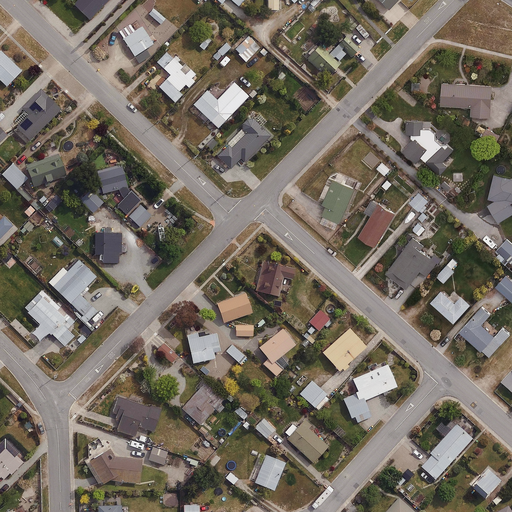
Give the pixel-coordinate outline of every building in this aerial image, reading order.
[(76,0),(73,4),(90,20),(108,0),(76,0)] [(278,0),(267,0),(267,9),(278,10),(278,0)] [(376,0),(389,11),(399,0),(376,0)] [(155,10),(149,16),(164,29),(169,22),(155,10)] [(142,26),(123,39),(135,57),(154,45),(142,26)] [(246,33),(231,49),(246,62),(260,46),(246,33)] [(200,45),(205,50),(214,41),(209,36),(200,45)] [(359,49),(345,37),(330,53),(319,43),(305,59),(326,78),(348,54),(352,57),(359,49)] [(1,51),(0,51),(0,80),(7,87),(22,71),(1,51)] [(167,51),(156,63),(169,75),(158,87),(174,102),(196,78),(167,51)] [(207,90),(193,105),(218,129),(249,97),(234,83),(217,100),(207,90)] [(494,87),(440,84),(439,106),(472,108),(471,115),(492,117),(494,87)] [(28,115),(16,128),(30,142),(62,110),(40,88),(21,108),(28,115)] [(243,132),(218,157),(231,170),(241,160),(245,163),(272,135),(254,119),(248,119),(243,124),(243,132)] [(409,144),(403,150),(417,163),(421,158),(440,175),(448,166),(443,162),(455,150),(422,121),(411,120),(409,144)] [(58,154),(25,166),(33,188),(66,177),(58,154)] [(391,167),(384,161),(378,168),(385,174),(391,167)] [(121,164),(96,171),(102,195),(127,188),(121,164)] [(29,180),(13,166),(4,177),(19,191),(29,180)] [(511,179),(495,175),(489,203),(500,221),(511,213),(511,179)] [(393,182),(388,177),(382,185),(387,190),(393,182)] [(335,179),(320,213),(340,222),(355,189),(335,179)] [(445,179),(440,184),(448,191),(453,186),(445,179)] [(51,189),(39,201),(52,214),(64,202),(51,189)] [(419,192),(410,203),(419,211),(429,201),(419,192)] [(379,203),(358,237),(376,247),(396,214),(379,203)] [(0,242),(14,227),(3,216),(0,219),(0,242)] [(119,217),(103,217),(103,230),(119,229),(119,217)] [(418,220),(412,227),(420,234),(425,227),(418,220)] [(121,233),(95,233),(95,255),(102,255),(102,264),(121,264),(121,233)] [(411,239),(385,274),(407,289),(420,270),(428,276),(440,260),(411,239)] [(511,243),(510,241),(499,253),(511,264),(511,243)] [(77,258),(51,284),(83,316),(93,307),(81,294),(97,278),(77,258)] [(457,265),(450,259),(437,275),(443,281),(457,265)] [(294,269),(262,260),(254,292),(279,298),(284,278),(291,280),(294,269)] [(511,281),(507,276),(496,287),(511,301),(511,281)] [(442,290),(430,303),(454,323),(471,304),(461,296),(456,302),(442,290)] [(42,291),(24,309),(64,346),(74,336),(67,330),(75,322),(42,291)] [(245,294),(216,304),(223,324),(252,314),(245,294)] [(482,306),(459,332),(489,358),(511,334),(503,327),(496,336),(483,324),(491,314),(482,306)] [(330,318),(320,310),(309,322),(319,331),(330,318)] [(86,325),(81,330),(86,334),(79,341),(83,346),(95,333),(86,325)] [(252,327),(236,327),(236,336),(251,337),(252,327)] [(283,328),(258,348),(268,360),(263,365),(277,377),(286,366),(281,357),(296,345),(283,328)] [(349,328),(322,353),(340,372),(366,347),(349,328)] [(216,333),(188,339),(193,363),(215,359),(214,353),(220,352),(216,333)] [(180,352),(165,341),(157,352),(171,363),(180,352)] [(248,354),(232,342),(225,352),(240,364),(248,354)] [(359,393),(343,399),(352,422),(371,414),(365,400),(399,386),(389,364),(353,379),(359,393)] [(511,371),(500,384),(511,394),(511,371)] [(207,380),(182,409),(201,425),(226,396),(207,380)] [(312,381),(300,394),(315,408),(327,395),(312,381)] [(159,410),(117,398),(111,419),(119,421),(116,431),(135,436),(138,427),(153,431),(159,410)] [(263,414),(253,423),(266,438),(276,429),(263,414)] [(304,421),(287,439),(313,463),(328,447),(308,429),(310,426),(304,421)] [(457,426),(420,467),(436,481),(473,440),(457,426)] [(277,430),(268,437),(279,450),(287,443),(277,430)] [(5,446),(0,450),(0,484),(22,462),(5,446)] [(166,453),(152,448),(148,459),(162,464),(166,453)] [(110,449),(89,462),(103,484),(109,480),(138,483),(141,459),(114,456),(110,449)] [(285,464),(265,455),(254,483),(274,491),(285,464)] [(489,470),(473,489),(486,500),(502,481),(489,470)] [(398,491),(410,478),(404,471),(391,485),(398,491)] [(414,511),(399,499),(387,511),(414,511)] [(201,511),(201,502),(184,503),(184,511),(201,511)]
